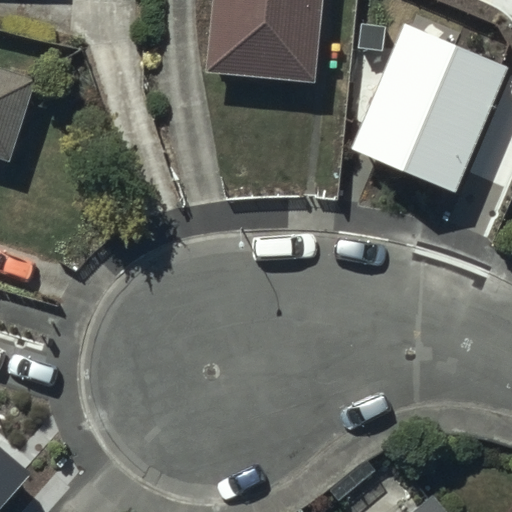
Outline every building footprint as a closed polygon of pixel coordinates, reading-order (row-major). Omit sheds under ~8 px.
[(313,89),(321,0),(211,0),(204,78),(313,89)] [(511,88),(511,0),(397,0),(386,122),(508,134),(511,88)] [(33,83),(0,72),(0,164),(6,167),(33,83)] [(0,445),(0,511),(4,511),(36,477),(0,445)] [(439,511),(432,503),(420,511),(439,511)]
